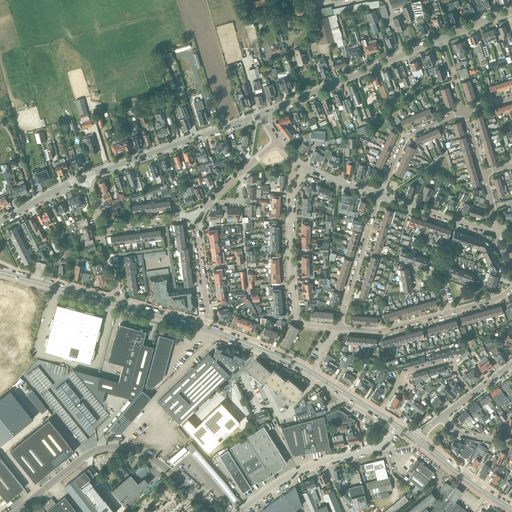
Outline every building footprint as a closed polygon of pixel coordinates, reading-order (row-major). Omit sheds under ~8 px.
[(260,0),(255,2),(256,8),(270,4),(268,0),(260,0)] [(419,0),(411,3),(414,14),(416,20),(422,18),(422,17),(424,16),(425,17),(419,0)] [(485,9),(482,0),(475,0),(479,11),(485,9)] [(482,0),(485,9),(490,7),(488,0),(482,0)] [(369,8),(379,7),(378,1),(368,2),(361,3),(332,10),(333,14),(344,12),(368,6),(369,8)] [(454,2),(450,3),(450,4),(447,9),(448,13),(456,11),(456,10),(458,10),(458,8),(456,9),(454,2)] [(466,8),(469,15),(471,14),(472,15),(473,14),(474,13),(472,6),(470,2),(466,4),(467,5),(466,5),(467,8),(466,8)] [(385,5),(379,7),(378,7),(383,19),(389,17),(385,5)] [(393,19),(397,31),(406,28),(405,23),(408,22),(414,20),(409,5),(403,8),(407,19),(403,20),(402,16),(393,19)] [(297,16),(307,13),(305,7),(295,9),(297,16)] [(313,11),(315,18),(332,14),(331,7),(313,11)] [(371,28),(374,35),(379,33),(375,22),(379,20),(376,10),(366,14),(371,28)] [(456,11),(448,13),(447,14),(450,22),(451,22),(457,19),(458,19),(459,19),(456,11)] [(335,15),(328,17),(315,20),(322,44),(333,41),(333,44),(337,43),(338,47),(344,46),(335,15)] [(437,18),(433,19),(436,27),(437,27),(438,27),(439,27),(440,26),(442,25),(439,17),(439,15),(436,16),(437,18)] [(418,23),(415,25),(415,26),(416,27),(417,27),(419,31),(421,30),(422,34),(428,31),(423,21),(418,23)] [(500,27),(499,27),(501,35),(502,39),(509,37),(508,33),(507,33),(505,29),(507,29),(506,26),(504,26),(503,26),(502,25),(500,26),(500,27)] [(494,33),(493,29),(487,31),(490,41),(493,40),(494,42),(497,42),(494,33)] [(490,41),(487,31),(482,33),(485,45),(488,44),(488,45),(491,44),(490,41)] [(470,37),(470,38),(467,39),(469,44),(472,44),(476,54),(477,55),(478,55),(479,58),(485,56),(483,47),(482,47),(481,43),(479,44),(475,35),(470,37)] [(392,37),(387,39),(387,37),(384,38),(385,40),(386,42),(387,42),(389,47),(394,45),(392,37)] [(372,53),(372,52),(374,51),(370,41),(368,41),(367,38),(362,40),(361,41),(361,43),(363,43),(366,54),(370,53),(371,53),(372,53)] [(370,41),(374,51),(375,52),(376,52),(377,51),(381,49),(379,43),(378,43),(377,42),(376,43),(375,39),(370,41)] [(464,41),(460,42),(464,57),(465,57),(464,56),(468,54),(466,49),(467,49),(464,41)] [(452,45),(454,50),(458,49),(458,52),(457,53),(457,54),(457,56),(459,56),(460,56),(461,59),(464,57),(460,42),(456,44),(456,43),(455,44),(452,45)] [(276,45),(276,48),(271,49),(273,53),(282,51),(280,46),(280,44),(276,45)] [(357,44),(352,45),(356,58),(357,58),(357,59),(362,57),(357,44)] [(356,58),(352,45),(347,47),(348,51),(351,59),(352,59),(353,59),(355,59),(355,58),(356,58)] [(303,47),(294,50),(299,65),(308,62),(303,47)] [(165,62),(162,52),(156,54),(159,64),(165,62)] [(174,60),(172,52),(166,53),(168,62),(172,60),(174,60)] [(425,55),(426,58),(424,59),(427,68),(434,65),(433,63),(435,63),(434,60),(435,58),(434,57),(433,56),(431,53),(430,53),(429,53),(427,53),(426,55),(425,55)] [(335,69),(347,65),(345,57),(333,61),(335,69)] [(409,75),(409,76),(413,87),(418,86),(415,77),(422,74),(420,68),(421,67),(420,66),(419,66),(419,64),(419,62),(418,62),(418,61),(416,61),(414,61),(414,62),(412,63),(411,62),(410,63),(410,64),(409,64),(412,74),(409,75)] [(322,76),(325,75),(326,75),(327,75),(327,74),(328,74),(326,67),(327,67),(325,63),(318,65),(322,76)] [(287,73),(287,75),(284,76),(288,90),(292,89),(291,88),(294,87),(289,74),(292,74),(291,71),(289,64),(286,65),(288,73),(287,73)] [(407,77),(405,77),(405,76),(405,75),(401,66),(393,69),(396,76),(399,83),(403,81),(405,86),(410,84),(411,88),(413,87),(409,76),(408,77),(408,76),(407,77)] [(438,66),(433,68),(432,67),(428,69),(430,75),(436,73),(438,79),(445,77),(444,76),(445,76),(444,73),(442,68),(439,69),(438,66)] [(258,78),(257,74),(255,68),(249,70),(252,80),(258,78)] [(466,68),(458,71),(460,78),(468,76),(466,68)] [(383,73),(382,73),(385,80),(388,79),(391,89),(392,90),(392,88),(394,87),(394,88),(395,88),(398,87),(395,78),(392,79),(389,70),(385,72),(384,71),(383,72),(383,73)] [(374,86),(376,85),(379,84),(376,75),(370,78),(373,84),(374,86)] [(288,90),(284,76),(278,78),(282,91),(284,90),(285,91),(288,90)] [(267,79),(266,80),(267,83),(266,83),(271,100),(275,99),(274,94),(276,93),(273,84),(270,85),(269,82),(268,80),(267,79)] [(388,79),(385,80),(383,81),(386,88),(387,88),(388,92),(392,90),(391,89),(388,79)] [(261,88),(259,80),(252,82),(255,90),(261,88)] [(267,83),(266,80),(266,83),(263,84),(268,101),(271,100),(266,83),(267,83)] [(469,81),(462,83),(467,101),(475,98),(469,81)] [(500,83),(498,84),(497,81),(494,82),(495,85),(497,91),(502,90),(500,83)] [(359,97),(355,84),(348,87),(353,100),(353,99),(355,105),(361,103),(359,97)] [(383,85),(379,86),(383,98),(387,96),(386,92),(385,93),(383,85)] [(440,90),(446,107),(453,105),(448,87),(440,90)] [(263,94),(262,91),(256,93),(257,96),(255,96),(257,104),(263,103),(261,95),(263,94)] [(349,112),(348,109),(344,100),(342,101),(340,93),(334,95),(337,103),(338,106),(343,104),(346,113),(348,112),(349,112)] [(144,95),(120,102),(122,108),(146,102),(144,95)] [(246,95),(243,96),(247,109),(252,107),(249,97),(247,97),(246,95)] [(247,109),(243,96),(238,98),(242,110),(247,109)] [(89,120),(87,113),(83,98),(75,100),(80,115),(81,119),(84,128),(92,126),(90,119),(89,120)] [(328,115),(333,113),(336,120),(339,119),(337,115),(338,115),(335,109),(333,104),(331,105),(328,98),(322,100),(324,104),(322,104),(324,108),(325,109),(325,108),(326,110),(326,109),(328,115)] [(354,112),(352,106),(349,99),(345,100),(348,109),(349,112),(348,112),(349,114),(354,112)] [(208,122),(201,101),(194,103),(200,125),(208,122)] [(184,103),(179,105),(179,106),(181,112),(183,119),(187,129),(193,127),(189,117),(184,103)] [(320,107),(319,106),(317,103),(316,103),(313,104),(311,105),(316,115),(319,114),(320,117),(323,116),(321,113),(322,113),(320,109),(320,108),(320,107)] [(179,106),(175,107),(178,117),(182,127),(180,127),(182,131),(187,129),(183,119),(181,112),(179,106)] [(423,111),(426,117),(431,115),(428,108),(423,111)] [(300,110),(293,113),(296,121),(297,124),(304,121),(300,110)] [(426,117),(423,111),(420,112),(417,113),(420,120),(426,117)] [(161,124),(164,135),(170,133),(167,126),(165,127),(164,124),(165,123),(164,119),(165,118),(163,112),(157,114),(161,124),(160,124),(161,124)] [(420,120),(417,113),(412,116),(415,122),(420,120)] [(101,114),(96,116),(97,119),(99,127),(104,125),(102,118),(101,115),(101,114)] [(147,123),(144,114),(137,117),(137,118),(141,117),(143,124),(147,123)] [(292,130),(293,129),(291,124),(288,115),(284,117),(286,122),(288,126),(289,125),(290,127),(291,129),(292,130)] [(372,124),(375,123),(375,122),(379,121),(377,115),(373,116),(374,117),(370,119),(372,124)] [(415,122),(412,116),(406,118),(409,125),(415,122)] [(281,130),(285,127),(286,127),(289,131),(291,129),(290,127),(289,125),(288,126),(286,122),(284,117),(276,120),(276,122),(281,130)] [(409,125),(406,118),(400,121),(403,127),(409,125)] [(452,124),(456,136),(463,134),(459,122),(452,124)] [(160,124),(159,123),(158,123),(157,123),(156,123),(156,124),(155,125),(156,126),(156,128),(157,128),(158,129),(157,129),(160,137),(164,135),(161,124),(160,124)] [(291,129),(289,131),(286,127),(285,127),(281,130),(290,142),(296,137),(300,136),(298,132),(295,133),(295,134),(294,131),(293,129),(292,130),(291,129)] [(437,128),(432,131),(435,137),(440,135),(437,128)] [(146,134),(145,134),(144,130),(141,131),(143,138),(144,138),(146,145),(151,143),(148,133),(146,134)] [(325,132),(317,131),(317,134),(311,133),(310,139),(310,140),(324,142),(324,140),(326,141),(326,135),(324,135),(325,132)] [(388,137),(394,140),(397,134),(390,131),(388,137)] [(432,131),(426,133),(429,140),(435,137),(432,131)] [(508,144),(506,135),(507,139),(511,138),(511,136),(511,135),(511,132),(511,131),(505,133),(506,134),(503,135),(505,145),(508,144)] [(43,132),(35,134),(36,138),(37,143),(45,141),(44,136),(43,132)] [(311,133),(311,132),(302,136),(304,141),(297,149),(298,149),(298,150),(299,151),(300,151),(302,153),(307,146),(308,144),(305,141),(310,139),(311,133)] [(354,148),(354,139),(355,133),(345,137),(345,156),(346,156),(349,156),(349,148),(354,148)] [(429,140),(426,133),(421,136),(423,142),(429,140)] [(136,135),(132,136),(136,148),(138,148),(138,149),(141,148),(141,147),(143,146),(139,134),(136,135)] [(95,136),(89,138),(88,135),(84,136),(85,139),(89,154),(99,152),(95,136)] [(239,152),(241,152),(244,156),(247,154),(244,150),(243,148),(248,148),(249,136),(242,135),(241,144),(240,144),(236,145),(239,152)] [(125,150),(122,142),(121,139),(120,136),(115,138),(116,140),(116,141),(120,152),(122,151),(123,151),(125,151),(125,150)] [(423,142),(421,136),(415,138),(418,145),(423,142)] [(388,137),(385,142),(391,145),(394,140),(388,137)] [(113,141),(114,145),(112,146),(115,154),(120,152),(116,141),(116,140),(113,141)] [(122,142),(125,150),(131,148),(128,140),(122,142)] [(226,141),(220,143),(222,151),(225,158),(228,157),(226,150),(228,149),(226,141)] [(391,145),(385,142),(382,148),(389,151),(391,145)] [(220,143),(215,144),(216,147),(213,148),(216,155),(218,154),(218,152),(222,151),(220,143)] [(408,146),(405,151),(411,154),(412,154),(414,149),(414,148),(408,145),(408,146)] [(199,149),(200,152),(196,153),(198,159),(202,158),(202,159),(204,159),(204,161),(207,161),(203,148),(199,149)] [(321,149),(319,148),(318,150),(315,148),(315,149),(314,149),(312,153),(313,154),(310,158),(316,161),(321,151),(321,149)] [(380,153),(386,156),(389,151),(382,148),(381,152),(380,153)] [(73,157),(72,158),(71,154),(74,153),(72,149),(68,151),(70,156),(67,157),(68,162),(71,161),(73,167),(74,166),(75,168),(79,167),(75,157),(73,158),(73,157)] [(326,157),(327,152),(321,149),(321,151),(316,161),(320,163),(322,158),(325,159),(326,157)] [(386,156),(380,153),(379,153),(372,150),(371,151),(377,154),(377,155),(379,156),(377,159),(384,162),(386,156)] [(189,151),(183,153),(187,165),(188,165),(188,166),(190,166),(192,165),(192,164),(192,163),(195,162),(194,158),(192,159),(191,156),(191,157),(189,151)] [(405,151),(402,157),(409,160),(412,154),(411,154),(405,151)] [(335,156),(331,167),(336,169),(336,168),(337,169),(338,166),(337,165),(340,158),(338,157),(339,155),(336,153),(335,156)] [(184,175),(187,174),(185,168),(183,169),(181,163),(178,155),(178,156),(177,155),(175,154),(174,156),(174,157),(173,157),(176,165),(175,166),(177,172),(182,170),(184,175)] [(335,156),(331,154),(327,165),(331,167),(335,156)] [(75,157),(79,167),(83,165),(82,163),(83,163),(81,155),(77,156),(78,156),(75,157)] [(222,158),(215,161),(213,155),(209,157),(210,160),(209,160),(211,164),(211,165),(216,163),(222,161),(223,161),(222,158)] [(402,157),(400,163),(406,165),(407,166),(407,165),(409,160),(402,157)] [(63,158),(59,160),(60,164),(63,173),(67,171),(67,170),(68,169),(64,159),(63,158)] [(162,161),(163,164),(161,165),(162,169),(164,168),(165,172),(166,172),(170,180),(174,178),(171,171),(170,171),(169,167),(167,159),(166,160),(165,159),(163,158),(162,160),(162,161)] [(352,173),(354,161),(348,160),(349,158),(345,158),(345,163),(347,164),(346,168),(347,168),(346,173),(347,173),(348,173),(350,174),(351,173),(352,173)] [(377,159),(375,164),(375,165),(381,168),(384,162),(377,159)] [(59,160),(59,162),(55,163),(55,164),(54,165),(57,173),(59,173),(59,174),(63,173),(60,164),(59,160)] [(220,170),(218,167),(221,166),(221,167),(223,166),(224,166),(222,161),(216,163),(211,165),(212,169),(213,169),(216,174),(215,174),(217,180),(224,174),(222,168),(220,170)] [(362,178),(365,166),(359,164),(360,161),(357,161),(355,166),(358,167),(357,172),(358,173),(357,176),(358,177),(360,178),(361,177),(362,178)] [(400,163),(397,168),(404,171),(406,165),(400,163)] [(158,174),(155,164),(153,165),(153,164),(150,165),(150,166),(149,166),(150,170),(147,171),(149,177),(152,176),(153,179),(156,178),(155,175),(158,174)] [(467,168),(468,172),(466,173),(467,173),(460,175),(460,178),(468,176),(467,175),(469,174),(475,172),(474,166),(467,168)] [(397,168),(395,174),(401,177),(404,171),(397,168)] [(46,169),(33,174),(35,178),(37,177),(39,182),(46,179),(47,180),(51,179),(49,174),(48,174),(46,169)] [(9,179),(15,177),(14,174),(10,175),(9,170),(3,172),(5,180),(9,179)] [(132,172),(127,174),(130,181),(132,186),(129,187),(131,193),(134,192),(133,189),(138,188),(142,187),(141,187),(140,181),(138,177),(134,178),(132,172)] [(257,184),(257,185),(261,185),(261,180),(257,180),(257,176),(256,175),(255,174),(254,175),(254,176),(249,176),(249,177),(247,177),(247,182),(251,182),(251,184),(257,184)] [(209,175),(203,178),(207,186),(213,183),(209,175)] [(121,176),(116,178),(120,191),(123,190),(122,188),(125,187),(121,176)] [(280,188),(276,188),(276,190),(279,191),(284,191),(284,185),(285,186),(285,176),(280,176),(279,185),(280,185),(280,188)] [(502,176),(499,177),(493,178),(495,184),(501,183),(500,179),(503,178),(502,176)] [(198,199),(204,196),(201,190),(204,189),(202,184),(200,177),(198,178),(200,184),(199,185),(200,187),(195,189),(194,190),(198,199)] [(23,180),(17,183),(19,186),(22,194),(28,192),(24,182),(23,180)] [(102,194),(104,193),(105,196),(103,197),(106,204),(113,202),(110,194),(109,194),(105,182),(98,184),(102,194)] [(167,184),(166,184),(163,185),(163,186),(161,187),(162,190),(162,191),(163,197),(170,195),(169,194),(167,188),(168,188),(167,186),(167,184)] [(257,184),(251,184),(251,187),(249,187),(249,189),(247,189),(247,193),(261,193),(261,189),(257,189),(257,185),(257,184)] [(318,194),(322,187),(322,186),(320,185),(320,186),(317,184),(316,187),(311,185),(308,187),(312,193),(313,192),(318,194)] [(410,185),(406,195),(413,198),(415,191),(418,192),(420,186),(414,184),(413,187),(410,185)] [(19,186),(12,189),(15,197),(22,194),(19,186)] [(8,187),(5,188),(7,193),(0,196),(0,200),(3,206),(8,203),(7,201),(9,200),(8,195),(10,195),(8,187)] [(312,193),(308,187),(305,189),(305,194),(303,194),(311,195),(311,194),(312,193)] [(322,187),(318,194),(324,197),(327,189),(325,188),(324,188),(322,187)] [(424,187),(420,198),(428,201),(432,190),(424,187)] [(440,195),(440,193),(441,193),(443,188),(440,187),(436,197),(434,201),(435,201),(435,202),(441,205),(444,197),(440,195)] [(328,190),(327,189),(324,197),(327,198),(326,200),(329,201),(332,196),(331,196),(332,192),(330,191),(330,190),(328,189),(328,190)] [(192,190),(187,192),(185,192),(187,197),(183,199),(184,201),(186,201),(187,204),(193,202),(191,196),(192,196),(191,194),(193,194),(192,190)] [(261,193),(247,193),(247,197),(249,197),(249,199),(251,199),(250,202),(256,202),(256,198),(261,198),(261,193)] [(76,196),(74,198),(80,210),(83,208),(85,207),(81,198),(82,198),(80,194),(76,196)] [(354,212),(352,211),(353,204),(352,204),(354,196),(342,194),(340,204),(341,205),(339,212),(348,214),(348,216),(347,215),(346,219),(347,216),(353,218),(354,212)] [(74,198),(73,197),(69,199),(70,200),(68,200),(71,206),(68,207),(71,214),(72,213),(76,211),(80,210),(74,198)] [(453,209),(456,201),(450,199),(447,207),(449,208),(449,209),(451,210),(452,209),(453,209)] [(361,201),(359,209),(358,212),(364,214),(365,211),(367,203),(361,201)] [(60,204),(58,206),(62,213),(66,221),(69,220),(66,213),(65,212),(67,211),(63,203),(63,202),(60,204)] [(111,218),(117,216),(117,215),(119,214),(117,211),(118,209),(121,208),(119,202),(113,204),(115,208),(107,211),(109,218),(111,217),(111,218)] [(247,206),(247,210),(260,211),(261,206),(256,206),(256,202),(250,202),(250,204),(249,204),(249,206),(247,206)] [(471,214),(473,207),(473,206),(465,203),(462,213),(464,214),(465,215),(465,214),(470,216),(471,214)] [(210,209),(210,213),(210,215),(209,216),(208,216),(207,217),(207,218),(207,219),(207,220),(208,220),(208,221),(209,221),(210,221),(212,221),(212,224),(216,224),(216,223),(216,217),(216,209),(216,205),(213,205),(210,209)] [(303,205),(303,206),(302,206),(302,208),(303,208),(302,210),(311,211),(314,212),(313,213),(316,213),(316,210),(314,210),(314,209),(311,209),(311,206),(303,205)] [(53,208),(56,216),(59,215),(63,223),(65,221),(66,221),(62,213),(58,206),(56,207),(56,206),(53,207),(53,208)] [(483,211),(473,207),(471,214),(481,218),(482,216),(482,215),(482,214),(483,214),(484,214),(484,213),(484,212),(483,212),(483,211)] [(237,208),(233,209),(233,222),(238,222),(238,218),(242,218),(242,210),(237,210),(237,208)] [(224,218),(224,211),(220,211),(220,209),(216,209),(216,217),(216,223),(220,223),(220,218),(224,218)] [(233,222),(233,209),(229,209),(229,210),(224,211),(224,218),(229,218),(229,222),(233,222)] [(384,215),(391,217),(393,211),(385,209),(384,215)] [(43,213),(48,223),(48,224),(49,225),(51,223),(49,219),(52,218),(48,210),(47,211),(47,210),(45,211),(45,212),(43,213)] [(260,211),(247,210),(247,214),(248,215),(248,216),(250,216),(250,219),(256,219),(256,215),(260,215),(260,211)] [(38,215),(37,216),(41,223),(43,226),(48,224),(48,223),(43,213),(41,214),(40,214),(38,215)] [(394,218),(391,217),(384,215),(382,221),(389,223),(392,224),(394,218)] [(346,219),(345,221),(348,222),(347,226),(347,227),(351,228),(362,231),(363,231),(360,230),(362,226),(364,226),(365,223),(357,221),(353,220),(353,218),(347,216),(346,219)] [(414,226),(416,218),(411,216),(408,224),(414,226)] [(30,219),(28,220),(34,232),(38,230),(42,238),(42,239),(43,241),(44,242),(47,240),(45,236),(40,227),(38,228),(37,227),(33,218),(32,218),(30,219)] [(422,220),(416,218),(414,226),(420,228),(422,220)] [(428,222),(422,220),(420,228),(425,230),(428,222)] [(389,223),(382,221),(380,227),(387,229),(388,228),(390,229),(390,230),(394,231),(394,230),(394,229),(391,228),(391,227),(388,226),(389,223)] [(70,224),(70,225),(68,226),(70,231),(73,230),(73,231),(78,228),(78,227),(77,225),(75,222),(70,224)] [(84,234),(92,232),(93,231),(92,228),(91,228),(90,226),(88,227),(87,225),(85,225),(85,222),(80,224),(77,225),(78,227),(78,228),(79,230),(83,228),(84,234)] [(425,230),(426,230),(425,232),(424,232),(423,235),(424,236),(425,236),(426,232),(428,233),(429,231),(431,232),(434,224),(428,222),(425,230)] [(439,226),(434,224),(431,232),(437,233),(439,226)] [(11,236),(18,232),(15,226),(8,230),(11,236)] [(439,226),(437,233),(443,235),(445,228),(439,226)] [(380,227),(378,232),(386,235),(386,234),(387,229),(380,227)] [(445,228),(443,235),(449,237),(451,230),(445,228)] [(352,231),(350,237),(358,239),(359,233),(352,231)] [(457,242),(460,232),(457,231),(457,232),(454,231),(451,240),(457,242)] [(18,232),(11,236),(13,241),(21,238),(18,232)] [(84,234),(86,240),(85,242),(86,246),(93,243),(91,239),(94,238),(93,236),(94,236),(93,232),(92,233),(92,232),(84,234)] [(378,232),(377,238),(384,240),(386,235),(378,232)] [(460,232),(457,242),(462,244),(465,235),(462,234),(462,233),(460,232)] [(465,235),(462,244),(467,245),(470,236),(468,235),(467,236),(465,235)] [(470,236),(467,245),(472,247),(475,238),(472,237),(470,236)] [(350,237),(349,242),(356,245),(358,239),(350,237)] [(21,238),(13,241),(16,247),(24,243),(21,238)] [(377,238),(375,244),(382,246),(384,240),(377,238)] [(478,239),(475,238),(472,247),(477,249),(480,239),(478,238),(478,239)] [(480,239),(477,249),(477,248),(481,249),(482,252),(482,253),(491,248),(489,245),(487,242),(483,241),(483,240),(480,239)] [(55,251),(59,249),(60,249),(56,241),(51,244),(55,251)] [(349,242),(347,248),(354,250),(356,245),(349,242)] [(26,249),(24,243),(16,247),(19,253),(26,249)] [(382,246),(375,244),(373,250),(375,250),(374,253),(381,255),(382,252),(380,252),(382,246)] [(278,245),(270,245),(267,245),(267,246),(267,251),(265,251),(265,254),(271,254),(271,251),(278,251),(278,248),(279,248),(279,246),(278,246),(278,245)] [(398,250),(397,254),(399,255),(398,258),(401,259),(403,260),(406,252),(407,249),(399,246),(398,249),(398,250)] [(65,259),(71,252),(65,247),(57,258),(59,260),(62,256),(65,259)] [(354,250),(347,248),(345,254),(352,256),(354,250)] [(491,248),(482,253),(484,258),(493,253),(492,251),(492,250),(491,248)] [(29,254),(26,249),(19,253),(22,258),(29,254)] [(414,263),(416,255),(418,252),(412,250),(411,253),(409,261),(414,263)] [(493,253),(484,258),(487,262),(495,258),(496,258),(495,256),(494,256),(493,253)] [(29,254),(22,258),(24,264),(32,260),(29,254)] [(422,257),(419,265),(422,266),(421,266),(424,267),(427,259),(424,258),(425,254),(423,254),(422,257)] [(243,255),(242,255),(236,256),(237,264),(244,263),(243,255)] [(371,256),(369,262),(377,264),(378,259),(371,256)] [(75,258),(74,266),(77,266),(76,270),(74,278),(80,279),(82,279),(82,280),(88,281),(89,274),(84,273),(84,272),(82,272),(81,271),(82,266),(77,266),(79,259),(75,258)] [(342,264),(349,266),(351,260),(344,258),(342,264)] [(497,261),(495,258),(487,262),(489,267),(490,267),(498,263),(498,262),(497,260),(497,261)] [(36,261),(35,267),(46,270),(48,264),(36,261)] [(369,262),(367,268),(375,270),(377,264),(369,262)] [(498,263),(490,267),(491,270),(490,273),(489,273),(499,276),(500,273),(499,273),(501,269),(499,266),(500,266),(498,263)] [(104,286),(108,285),(100,264),(90,267),(94,276),(97,275),(100,286),(104,285),(104,286)] [(342,264),(340,270),(347,272),(349,266),(342,264)] [(446,274),(448,266),(443,264),(440,272),(446,274)] [(401,275),(409,274),(409,272),(408,272),(408,269),(407,269),(407,268),(399,265),(401,275)] [(473,265),(472,265),(470,271),(470,270),(466,281),(471,283),(475,272),(472,271),(474,266),(473,265)] [(459,269),(456,277),(461,279),(464,269),(459,267),(459,269)] [(367,268),(366,274),(373,276),(375,270),(367,268)] [(470,270),(464,269),(461,279),(466,281),(470,270)] [(340,270),(338,276),(346,278),(347,272),(340,270)] [(489,273),(488,278),(497,281),(497,279),(498,279),(499,276),(489,273)] [(366,274),(364,280),(371,282),(373,276),(366,274)] [(195,307),(193,290),(170,293),(170,292),(168,276),(149,279),(151,298),(152,298),(153,298),(152,303),(182,311),(183,310),(192,312),(193,308),(193,307),(195,307)] [(346,278),(338,276),(337,281),(344,284),(346,278)] [(280,279),(280,278),(271,278),(272,282),(269,282),(267,283),(267,284),(260,284),(260,288),(268,287),(267,285),(270,285),(280,284),(280,281),(280,279)] [(322,285),(327,287),(327,283),(328,279),(328,278),(318,279),(319,282),(319,284),(322,285)] [(497,281),(488,278),(486,283),(484,283),(483,286),(492,290),(494,286),(495,287),(497,281)] [(344,284),(337,281),(334,281),(335,280),(331,279),(330,281),(334,282),(333,283),(336,284),(335,287),(342,289),(344,284)] [(364,280),(362,285),(369,288),(371,282),(364,280)] [(360,291),(368,293),(369,288),(362,285),(360,291)] [(281,294),(281,293),(281,292),(281,291),(280,289),(272,289),(272,287),(269,287),(269,295),(270,295),(281,294)] [(303,290),(304,293),(304,297),(310,296),(311,297),(313,297),(313,296),(313,290),(316,289),(303,290)] [(331,298),(339,300),(341,294),(333,291),(331,298)] [(217,298),(217,299),(217,300),(218,301),(218,303),(226,302),(226,305),(231,304),(237,303),(237,300),(233,300),(233,299),(229,300),(229,296),(217,298)] [(339,300),(331,298),(327,296),(326,299),(330,301),(329,304),(336,307),(339,300)] [(307,304),(306,307),(311,308),(310,319),(332,321),(333,313),(313,311),(314,305),(307,304)] [(47,337),(44,346),(45,347),(46,347),(44,352),(56,355),(62,356),(63,357),(62,358),(71,360),(72,359),(90,364),(91,359),(92,359),(95,350),(93,350),(96,341),(97,341),(100,331),(99,331),(102,317),(93,314),(94,313),(84,311),(84,312),(75,310),(75,308),(66,306),(66,307),(57,305),(54,319),(53,319),(52,318),(49,328),(50,328),(51,328),(48,337),(47,337)] [(219,318),(229,311),(232,309),(231,308),(228,308),(222,309),(222,310),(218,311),(219,318)] [(240,318),(237,326),(237,325),(243,327),(245,320),(242,319),(245,312),(246,313),(247,309),(244,308),(243,312),(240,318)] [(229,311),(219,318),(226,322),(228,318),(229,318),(232,312),(229,311)] [(235,315),(231,323),(237,326),(240,318),(237,317),(238,315),(236,314),(235,315)] [(249,321),(245,320),(243,327),(247,329),(250,322),(251,322),(253,316),(251,315),(249,321)] [(468,322),(466,315),(460,317),(462,324),(468,322)] [(253,332),(255,325),(258,326),(259,325),(258,321),(254,320),(253,323),(251,322),(250,322),(247,329),(247,330),(253,332)] [(458,327),(456,320),(450,322),(452,329),(458,327)] [(298,329),(289,323),(287,326),(290,328),(281,345),(288,349),(298,329)] [(118,327),(109,362),(122,365),(133,328),(120,325),(119,327),(118,327)] [(268,338),(272,328),(268,326),(268,328),(264,327),(261,336),(268,338)] [(123,366),(119,381),(130,384),(141,343),(143,344),(146,332),(142,331),(143,328),(143,329),(143,328),(140,327),(140,328),(140,330),(139,330),(135,329),(133,328),(122,365),(123,366)] [(274,328),(272,328),(268,338),(274,341),(277,332),(273,331),(274,328)] [(159,335),(150,370),(164,374),(172,343),(176,345),(179,336),(168,334),(167,337),(159,335)] [(387,339),(381,341),(383,348),(389,347),(387,339)] [(498,350),(496,348),(499,345),(496,341),(492,344),(490,341),(485,345),(490,351),(492,354),(497,361),(500,359),(502,362),(507,358),(504,353),(502,354),(499,349),(498,350)] [(141,343),(130,384),(142,388),(153,347),(143,344),(141,343)] [(208,354),(158,401),(179,423),(200,403),(205,399),(216,388),(219,385),(225,380),(230,375),(230,374),(234,370),(239,366),(244,361),(244,360),(245,360),(245,359),(244,358),(221,349),(220,350),(216,348),(213,355),(209,354),(208,354)] [(493,367),(486,357),(488,355),(484,349),(483,350),(482,351),(485,356),(483,357),(485,359),(482,361),(483,362),(489,370),(493,367)] [(462,359),(467,355),(469,353),(467,350),(460,356),(462,359)] [(430,354),(430,355),(426,356),(427,362),(428,361),(431,360),(435,359),(433,354),(432,353),(431,353),(430,353),(430,354)] [(329,370),(333,363),(335,359),(326,354),(323,360),(327,363),(324,368),(325,368),(326,369),(327,370),(328,370),(329,370)] [(342,366),(347,369),(354,356),(349,354),(345,361),(342,366)] [(250,372),(259,362),(256,359),(247,369),(247,370),(250,372)] [(333,363),(329,370),(330,371),(330,372),(332,373),(332,372),(333,373),(338,366),(341,368),(342,366),(345,361),(341,359),(339,363),(336,361),(335,364),(333,363)] [(259,362),(250,372),(253,375),(262,364),(259,362)] [(366,364),(363,362),(356,374),(352,371),(346,381),(351,384),(355,376),(358,377),(359,376),(363,369),(366,364)] [(489,370),(483,362),(478,365),(484,373),(489,370)] [(265,367),(262,364),(253,375),(256,377),(265,367)] [(469,372),(475,381),(479,378),(478,377),(479,376),(476,372),(478,370),(474,365),(472,367),(473,369),(469,372)] [(268,369),(265,367),(256,377),(259,380),(268,369)] [(99,376),(74,369),(101,403),(104,391),(132,399),(142,388),(130,384),(119,381),(118,381),(99,376)] [(271,372),(268,369),(259,380),(262,383),(273,370),(273,369),(271,372)] [(346,381),(352,371),(347,369),(342,379),(346,381)] [(359,376),(362,378),(357,387),(361,390),(367,380),(363,378),(364,376),(364,375),(367,371),(363,369),(359,376)] [(381,369),(375,380),(378,381),(384,371),(382,370),(381,369)] [(150,370),(146,386),(152,388),(162,378),(164,374),(150,370)] [(273,370),(262,383),(264,380),(267,383),(277,372),(273,370)] [(386,373),(384,371),(378,381),(380,383),(384,377),(386,373)] [(280,375),(277,372),(267,383),(270,385),(280,375)] [(475,381),(469,372),(466,374),(465,372),(463,374),(470,383),(471,382),(472,383),(475,381)] [(280,375),(270,385),(273,388),(283,378),(280,375)] [(283,378),(273,388),(276,391),(288,378),(288,377),(285,380),(283,378)] [(277,391),(278,390),(277,390),(279,388),(282,391),(291,380),(288,378),(276,391),(277,391)] [(291,380),(282,391),(285,394),(294,383),(291,380)] [(372,383),(367,380),(361,390),(366,392),(372,383)] [(446,384),(445,384),(451,389),(457,394),(462,389),(456,383),(453,386),(448,381),(446,383),(451,388),(451,389),(446,384)] [(508,384),(506,381),(500,385),(505,390),(509,395),(508,396),(511,401),(511,396),(511,395),(511,391),(509,387),(509,388),(507,385),(508,384)] [(285,394),(288,396),(297,386),(294,383),(285,394)] [(424,387),(423,389),(425,391),(426,391),(428,393),(432,388),(430,385),(428,384),(427,383),(424,387)] [(451,389),(445,384),(445,385),(443,383),(436,389),(442,394),(444,392),(452,400),(457,394),(451,389)] [(381,392),(382,390),(384,390),(385,387),(385,386),(380,384),(379,385),(380,385),(378,389),(377,388),(372,396),(377,399),(382,393),(381,392)] [(288,396),(291,399),(300,388),(297,386),(288,396)] [(498,386),(495,389),(497,392),(496,393),(498,396),(500,399),(501,399),(502,400),(504,403),(503,403),(506,406),(511,402),(498,386)] [(417,401),(418,400),(419,401),(420,397),(421,396),(425,391),(423,389),(420,387),(418,390),(415,393),(418,395),(410,405),(415,408),(419,403),(417,401)] [(294,402),(303,391),(300,388),(291,399),(294,402)] [(490,392),(490,393),(494,398),(496,401),(500,406),(501,405),(503,403),(504,403),(502,400),(501,399),(500,399),(498,396),(496,393),(497,392),(495,389),(490,392)] [(0,445),(33,419),(11,390),(0,398),(0,445)] [(142,390),(110,427),(113,431),(114,430),(115,429),(116,431),(117,431),(118,432),(119,432),(120,431),(121,431),(122,430),(124,428),(125,428),(151,397),(142,390)] [(318,400),(325,397),(324,394),(324,393),(324,392),(323,391),(322,390),(315,394),(317,397),(313,399),(311,397),(310,397),(311,400),(306,402),(304,397),(298,404),(299,407),(312,402),(312,403),(318,400)] [(408,396),(404,392),(402,396),(404,398),(406,400),(406,399),(408,401),(410,398),(411,398),(415,394),(412,392),(408,396)] [(395,397),(391,404),(397,407),(401,400),(402,398),(399,396),(397,394),(396,395),(395,394),(395,395),(394,395),(394,396),(395,397)] [(488,395),(484,397),(486,400),(485,401),(487,403),(490,407),(491,406),(491,407),(494,411),(496,409),(494,407),(490,401),(492,400),(488,394),(488,395)] [(318,400),(312,403),(294,409),(297,416),(298,421),(315,416),(312,406),(319,402),(321,406),(322,405),(323,406),(324,405),(325,404),(326,404),(327,404),(327,403),(328,402),(328,401),(328,399),(327,399),(325,397),(318,400)] [(439,397),(431,403),(433,405),(437,410),(439,407),(444,404),(439,397)] [(484,397),(479,401),(483,406),(484,406),(488,411),(488,412),(487,413),(490,417),(491,418),(491,419),(494,416),(492,413),(494,411),(491,407),(491,406),(490,407),(487,403),(485,401),(486,400),(484,397)] [(188,419),(182,424),(208,452),(240,422),(221,402),(196,426),(188,419)] [(477,402),(474,404),(476,407),(474,409),(476,411),(477,411),(479,414),(480,414),(481,416),(484,421),(489,417),(490,417),(487,413),(484,415),(479,409),(481,408),(477,402)] [(419,403),(415,408),(421,413),(425,408),(419,403)] [(474,404),(469,408),(471,412),(470,413),(473,417),(475,416),(481,423),(484,421),(481,416),(480,414),(479,414),(477,411),(476,411),(474,409),(476,407),(474,404)] [(324,415),(312,419),(318,450),(330,448),(326,426),(355,420),(348,416),(348,414),(339,409),(324,415)] [(469,422),(472,427),(474,425),(471,421),(470,421),(469,420),(472,418),(466,410),(463,413),(465,415),(464,416),(466,419),(468,422),(469,422)] [(263,419),(266,418),(264,412),(255,415),(257,421),(258,421),(259,423),(264,422),(263,419)] [(472,427),(469,422),(468,422),(466,419),(464,416),(465,415),(463,413),(458,417),(462,422),(464,426),(465,425),(468,430),(472,427)] [(55,466),(75,451),(49,419),(30,435),(55,466)] [(312,419),(300,422),(305,453),(318,450),(312,419)] [(305,453),(300,422),(281,427),(293,455),(305,453)] [(268,423),(230,447),(253,483),(258,480),(259,481),(282,467),(281,465),(282,465),(287,462),(266,430),(270,427),(268,423)] [(186,440),(188,438),(178,427),(176,429),(183,437),(183,436),(186,440)] [(361,438),(359,438),(358,434),(356,434),(356,431),(352,431),(354,443),(359,442),(361,442),(361,438)] [(51,470),(55,466),(30,435),(10,451),(35,482),(51,470)] [(451,445),(450,448),(459,452),(463,445),(458,442),(458,444),(453,441),(453,442),(452,443),(451,444),(451,445)] [(192,453),(197,449),(191,442),(186,446),(192,453)] [(459,452),(459,454),(462,456),(464,458),(466,458),(468,458),(468,459),(470,456),(472,457),(475,452),(478,446),(474,444),(473,445),(472,445),(470,444),(469,446),(465,445),(465,444),(464,444),(463,445),(459,452)] [(477,455),(471,464),(476,468),(480,461),(484,454),(486,452),(484,450),(486,448),(481,445),(479,444),(478,446),(475,452),(476,454),(476,455),(477,455)] [(227,449),(219,454),(243,492),(251,487),(227,449)] [(494,459),(493,464),(496,465),(497,462),(501,463),(501,462),(502,462),(506,454),(504,453),(503,452),(502,452),(501,452),(498,459),(495,458),(494,459)] [(0,492),(7,501),(19,492),(24,488),(24,487),(20,482),(0,457),(0,456),(0,492)] [(120,458),(115,462),(118,466),(123,461),(120,458)] [(99,459),(91,465),(95,470),(102,464),(99,459)] [(421,489),(434,473),(417,459),(406,472),(410,475),(408,478),(416,485),(412,490),(417,494),(421,489)] [(381,477),(387,475),(383,460),(364,464),(366,471),(370,470),(369,468),(379,466),(381,477)] [(137,475),(140,478),(146,474),(145,472),(150,469),(145,462),(132,472),(136,476),(137,475)] [(102,464),(95,470),(99,474),(106,469),(102,464)] [(485,475),(489,468),(484,464),(481,468),(482,468),(480,471),(485,475)] [(499,467),(493,465),(491,469),(495,472),(493,474),(495,476),(492,481),(495,484),(498,480),(501,482),(503,479),(501,478),(500,476),(501,474),(500,474),(504,469),(503,468),(500,467),(499,467)] [(75,479),(65,487),(85,511),(100,511),(99,510),(95,505),(92,501),(88,496),(84,491),(80,486),(89,479),(94,475),(88,468),(85,471),(85,470),(74,478),(75,479)] [(106,469),(99,474),(102,478),(109,472),(106,469)] [(334,482),(338,490),(340,489),(338,482),(344,480),(343,475),(342,476),(340,469),(334,471),(336,479),(337,481),(334,482)] [(109,472),(102,478),(105,482),(112,476),(109,472)] [(325,473),(319,475),(322,483),(325,481),(326,484),(329,483),(328,480),(325,473)] [(111,490),(124,504),(149,483),(144,477),(138,482),(130,474),(111,490)] [(112,476),(105,482),(107,485),(115,479),(112,476)] [(390,477),(369,482),(371,494),(393,489),(390,477)] [(312,494),(314,499),(318,498),(314,489),(313,487),(315,485),(313,478),(306,481),(311,491),(312,494)] [(89,479),(80,486),(84,491),(93,484),(89,479)] [(115,479),(107,485),(110,489),(117,483),(115,479)] [(508,481),(503,488),(508,492),(511,484),(511,480),(511,479),(509,482),(508,481)] [(308,492),(311,491),(306,481),(300,483),(303,490),(307,489),(308,491),(308,492)] [(439,503),(433,510),(433,511),(435,511),(445,511),(446,511),(454,501),(455,502),(459,496),(461,494),(454,489),(447,483),(445,483),(444,484),(442,486),(441,487),(441,489),(440,491),(440,490),(445,494),(444,495),(445,496),(439,503)] [(93,484),(84,491),(88,496),(96,489),(93,484)] [(348,488),(354,510),(356,509),(356,508),(367,505),(362,484),(348,488)] [(296,511),(295,510),(302,505),(295,485),(284,494),(283,493),(259,511),(342,511),(333,491),(323,495),(327,504),(327,505),(330,511),(319,511),(311,494),(312,494),(311,491),(308,492),(308,491),(303,493),(311,511),(296,511)] [(96,489),(88,496),(92,501),(100,494),(96,489)] [(431,492),(405,511),(427,511),(429,511),(431,509),(433,510),(439,503),(434,500),(436,498),(431,492)] [(100,494),(92,501),(95,505),(104,498),(100,494)] [(350,501),(349,500),(345,495),(344,494),(342,496),(348,503),(350,501)] [(77,511),(65,496),(56,503),(51,497),(43,504),(48,509),(47,509),(49,511),(44,511),(40,506),(31,511),(77,511)] [(104,498),(95,505),(99,510),(108,503),(104,498)] [(454,501),(446,511),(447,511),(446,511),(467,511),(455,502),(454,501)] [(108,503),(99,510),(100,511),(106,511),(111,508),(108,503)]
